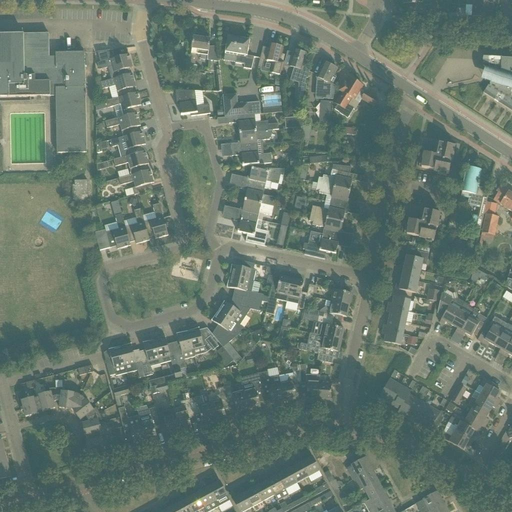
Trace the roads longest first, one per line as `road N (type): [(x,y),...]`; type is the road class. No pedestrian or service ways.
road 1 (residential): [(165,131),(161,146),(183,249),(111,268),(101,282),(110,319),(128,328),(192,312),(209,294),(220,253)]
road 2 (residential): [(346,429),(342,390),(369,290),(363,277),(231,246),(220,253)]
road 3 (residential): [(346,429),(309,429),(79,486)]
road 4 (tertiary): [(355,54),(259,11),(153,0)]
road 5 (residential): [(220,253),(210,232),(220,179),(203,124),(165,131)]
road 6 (residential): [(374,254),(402,117),(415,92)]
road 7 (residential): [(470,479),(414,447),(346,429)]
road 8 (residential): [(165,131),(138,30),(142,0)]
road 9 (residential): [(32,500),(0,384)]
